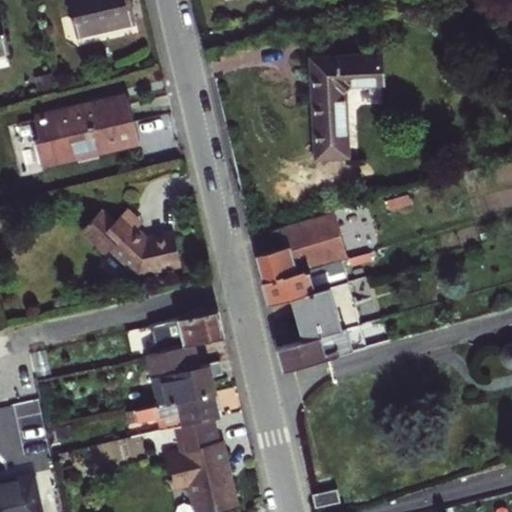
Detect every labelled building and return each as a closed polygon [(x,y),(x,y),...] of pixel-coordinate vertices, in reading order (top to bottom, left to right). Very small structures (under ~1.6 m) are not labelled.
[(68,0),(77,35),(135,21),(130,0),(68,0)] [(0,53),(10,52),(0,10),(0,53)] [(351,84),(383,81),(382,54),(313,58),(315,108),(318,158),(348,156),(345,90),(351,84)] [(128,97),(118,99),(124,123),(134,120),(128,97)] [(118,99),(36,119),(40,136),(35,137),(42,165),(139,141),(136,130),(134,120),(124,123),(118,99)] [(129,208),(126,211),(141,225),(144,222),(129,208)] [(137,230),(141,225),(126,211),(116,223),(102,210),(83,230),(108,253),(111,249),(137,273),(153,269),(153,270),(182,264),(179,248),(175,233),(146,239),(137,230)] [(350,258),(336,211),(271,230),(277,250),(258,256),(265,282),(350,258)] [(322,266),(265,282),(267,293),(270,304),(294,298),(338,285),(337,279),(322,283),(321,277),(346,270),(373,262),(371,252),(322,266)] [(337,279),(338,285),(349,282),(346,270),(321,277),(322,283),(337,279)] [(338,285),(294,298),(300,319),(306,341),(341,330),(361,325),(349,282),(338,285)] [(220,310),(152,326),(157,351),(195,342),(226,334),(223,322),(220,310)] [(341,330),(306,341),(279,348),(282,359),(285,370),(367,347),(361,325),(341,330)] [(147,353),(152,376),(201,365),(195,342),(157,351),(147,353)] [(511,342),(511,343),(508,344),(506,347),(504,349),(503,353),(503,355),(504,359),(505,362),(507,364),(510,366),(511,366),(511,342)] [(152,376),(159,404),(217,390),(214,376),(224,374),(223,367),(221,360),(201,365),(152,376)] [(217,390),(159,404),(127,411),(129,423),(158,417),(161,430),(177,426),(214,417),(223,415),(220,403),(217,390)] [(214,417),(177,426),(183,450),(220,442),(217,430),(214,417)] [(183,450),(166,454),(173,490),(191,486),(197,511),(208,511),(239,505),(230,464),(226,465),(220,442),(183,450)] [(5,481),(0,482),(0,511),(44,511),(37,474),(5,481)] [(339,489),(314,495),(317,507),(342,502),(339,489)]
